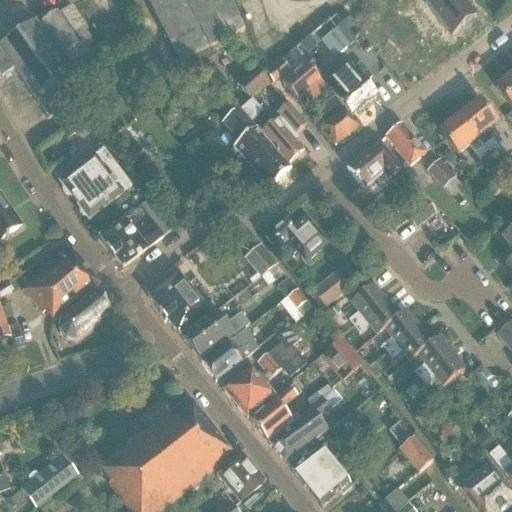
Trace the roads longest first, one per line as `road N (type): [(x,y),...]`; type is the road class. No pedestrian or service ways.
road 1 (residential): [(115,290),(209,228),(267,214),(328,172)]
road 2 (residential): [(328,172),(511,30)]
road 3 (residential): [(306,511),(158,341)]
road 4 (residential): [(474,271),(440,296),(418,295),(328,172)]
road 5 (residential): [(115,290),(0,123)]
road 6 (residential): [(0,397),(158,341)]
